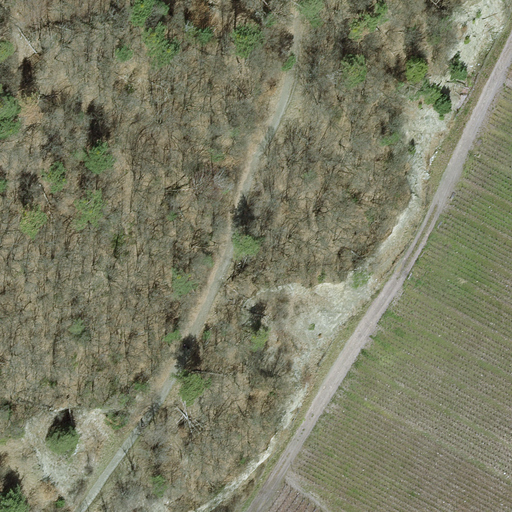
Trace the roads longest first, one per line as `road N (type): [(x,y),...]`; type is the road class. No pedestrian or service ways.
road 1 (track): [(297,0),(279,113),(188,346),(167,391),(79,511)]
road 2 (track): [(250,511),(435,208),(511,39)]
